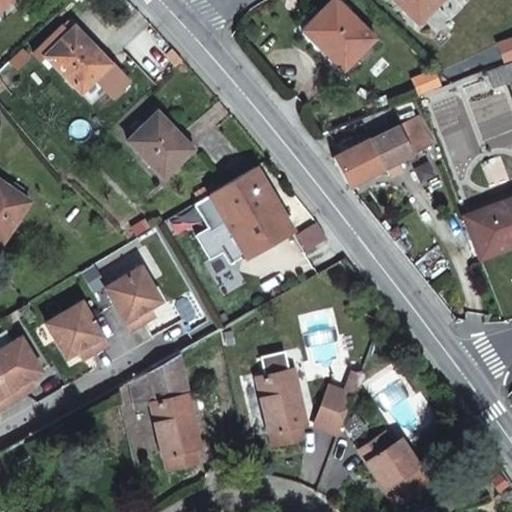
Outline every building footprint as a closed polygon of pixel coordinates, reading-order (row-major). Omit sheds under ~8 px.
[(0,0),(0,9),(9,0),(0,0)] [(343,72),(375,39),(335,0),(333,0),(321,13),(315,19),(303,31),(330,57),(329,58),(330,59),(332,57),(343,69),(342,71),(343,72)] [(394,0),(419,24),(442,0),(394,0)] [(315,19),(321,13),(316,8),(310,14),(315,19)] [(97,49),(97,50),(75,28),(61,41),(56,37),(41,51),(82,93),(112,63),(110,62),(108,63),(97,52),(99,51),(97,49)] [(489,72),(494,87),(511,82),(505,67),(489,72)] [(180,135),(158,112),(128,141),(164,179),(195,148),(194,147),(192,149),(181,137),(182,135),(181,134),(180,135)] [(416,125),(421,122),(417,116),(398,125),(333,158),(349,187),(413,154),(427,147),(416,125)] [(247,258),(293,231),(256,168),(211,195),(196,204),(210,229),(197,236),(211,260),(224,252),(231,264),(246,255),(247,258)] [(32,189),(17,178),(10,188),(25,198),(32,189)] [(0,245),(1,246),(30,202),(25,198),(10,188),(0,180),(0,245)] [(511,242),(511,199),(465,217),(481,259),(511,248),(509,243),(511,242)] [(133,228),(139,238),(153,230),(147,220),(133,228)] [(117,308),(131,332),(146,324),(140,316),(151,310),(162,303),(142,268),(106,289),(117,308)] [(93,322),(82,303),(46,324),(67,359),(79,352),(88,346),(93,355),(108,347),(103,338),(93,322)] [(156,318),(151,310),(140,316),(146,324),(156,318)] [(22,338),(0,350),(0,383),(11,402),(26,394),(20,385),(42,372),(22,338)] [(79,352),(84,361),(93,355),(88,346),(79,352)] [(295,392),(300,391),(295,370),(256,379),(269,432),(271,432),(274,445),(305,438),(302,424),(303,424),(295,392)] [(329,387),(327,394),(351,403),(360,376),(354,373),(346,393),(329,387)] [(20,385),(26,394),(35,388),(30,379),(20,385)] [(0,383),(0,408),(11,402),(0,383)] [(303,424),(307,423),(300,391),(295,392),(303,424)] [(315,426),(338,435),(351,403),(327,394),(315,426)] [(189,417),(193,416),(189,395),(151,404),(162,457),(164,457),(168,471),(198,464),(195,450),(196,450),(189,417)] [(196,450),(201,449),(193,416),(189,417),(196,450)] [(422,461),(418,464),(401,439),(393,445),(385,432),(359,450),(379,480),(386,476),(403,502),(435,481),(422,461)] [(386,476),(379,480),(396,507),(403,502),(386,476)]
